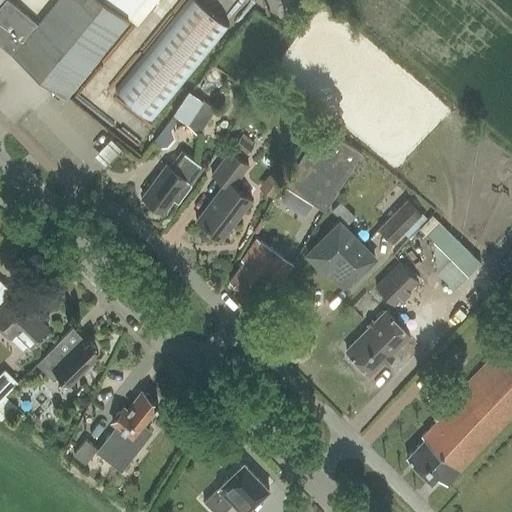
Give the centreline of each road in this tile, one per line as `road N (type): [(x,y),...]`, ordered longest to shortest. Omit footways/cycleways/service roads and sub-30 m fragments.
road 1 (tertiary): [(196,369),(0,166)]
road 2 (tertiary): [(309,481),(196,369)]
road 3 (residential): [(136,228),(237,327)]
